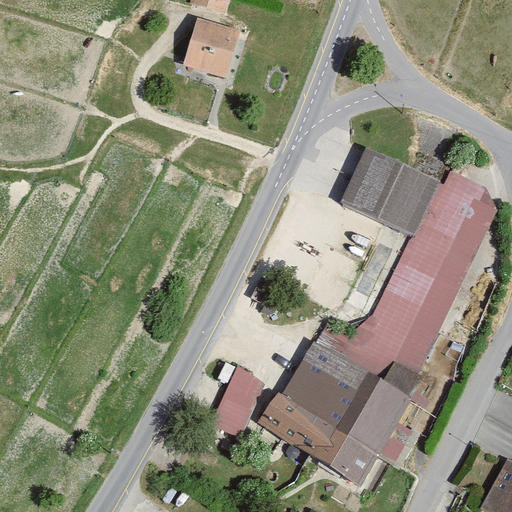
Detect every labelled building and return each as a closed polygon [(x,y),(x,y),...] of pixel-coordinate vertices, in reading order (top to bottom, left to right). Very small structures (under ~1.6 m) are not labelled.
[(192,0),(192,2),(228,14),(232,0),(192,0)] [(197,19),(183,64),(228,78),(242,33),(197,19)] [(446,187),(367,154),(346,205),(413,233),(375,314),(360,333),(335,325),(287,394),(262,421),(362,484),(404,402),(415,376),(494,210),(483,192),(454,174),(446,187)] [(264,386),(238,368),(213,424),(243,438),(264,386)] [(511,511),(511,462),(509,461),(482,509),(488,511),(511,511)]
